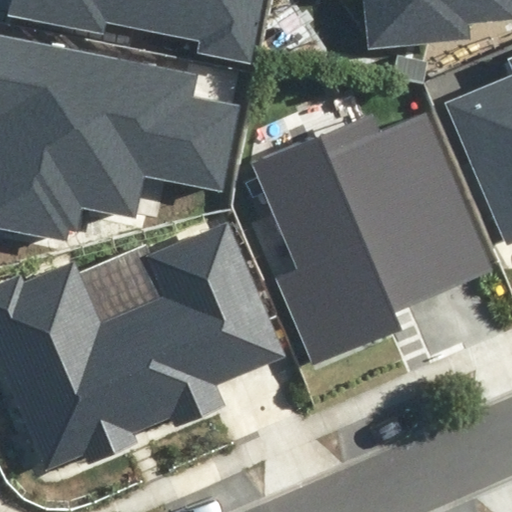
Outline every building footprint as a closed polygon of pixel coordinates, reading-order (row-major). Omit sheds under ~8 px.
[(9,0),(7,14),(104,34),(106,21),(201,40),(199,53),(250,63),(262,0),(9,0)] [(511,0),(363,0),(368,48),(470,38),(468,22),(511,18),(511,0)] [(192,96),(196,75),(0,35),(0,227),(67,241),(70,229),(77,231),(82,208),(137,219),(145,177),(222,193),(240,106),(192,96)] [(511,68),(511,75),(448,102),(509,244),(511,242),(511,56),(507,58),(511,68)] [(492,270),(427,113),(379,133),(371,115),(251,163),(298,269),(277,279),(311,364),(403,329),(395,312),(492,270)] [(281,354),(226,223),(144,257),(161,296),(101,321),(75,260),(26,280),(23,272),(0,281),(0,366),(44,471),(87,453),(91,462),(137,443),(132,432),(173,415),(177,425),(224,405),(214,382),(281,354)]
